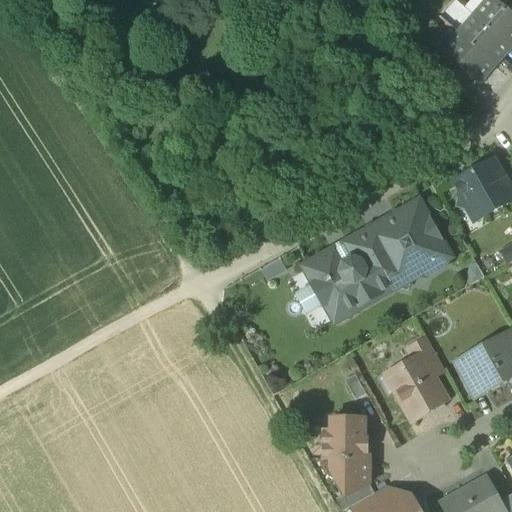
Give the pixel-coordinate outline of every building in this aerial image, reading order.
[(511,42),(511,18),(490,0),(475,18),(508,47),(511,42)] [(508,47),(475,18),(460,35),(493,64),(508,47)] [(493,64),(460,35),(444,53),(447,56),(473,78),(477,82),(493,64)] [(473,78),(447,56),(439,65),(463,90),(473,78)] [(498,175),(491,164),(454,185),(462,199),(459,207),(481,214),(483,218),(511,202),(511,201),(506,191),(508,189),(500,174),(498,175)] [(415,205),(346,245),(345,249),(336,254),(332,253),(306,267),(304,272),(313,286),(310,288),(309,291),(317,306),(321,307),(323,305),(332,320),(338,323),(399,288),(405,289),(407,284),(446,261),(447,255),(441,245),(442,242),(437,241),(438,235),(436,229),(432,225),(427,223),(428,218),(425,217),(420,207),(415,205)] [(511,246),(500,253),(508,266),(511,263),(511,246)] [(511,332),(498,340),(511,364),(511,332)] [(511,364),(498,340),(466,358),(474,371),(475,370),(486,389),(485,390),(486,392),(511,377),(511,364)] [(445,374),(427,341),(408,351),(414,361),(416,361),(427,381),(431,379),(432,381),(445,374)] [(427,381),(416,361),(414,361),(394,373),(402,388),(395,392),(412,422),(438,407),(435,401),(442,397),(432,381),(431,379),(427,381)] [(474,371),(461,378),(472,397),(485,390),(486,389),(475,370),(474,371)] [(354,376),(344,382),(355,402),(365,396),(354,376)] [(364,421),(330,420),(330,433),(323,433),(322,461),(330,461),(330,460),(363,460),(363,459),(364,421)] [(363,460),(330,460),(330,461),(330,474),(343,496),(344,498),(368,485),(368,484),(368,459),(363,459),(363,460)] [(503,511),(499,503),(486,480),(441,505),(444,511),(503,511)] [(368,485),(344,498),(343,496),(335,500),(342,511),(343,511),(351,508),(374,495),(368,485)] [(387,488),(375,494),(383,510),(403,499),(387,488)] [(374,495),(351,508),(353,511),(379,511),(383,510),(375,494),(374,495)] [(511,511),(511,496),(499,503),(503,511),(511,511)] [(383,510),(379,511),(415,511),(417,509),(408,507),(403,499),(383,510)]
